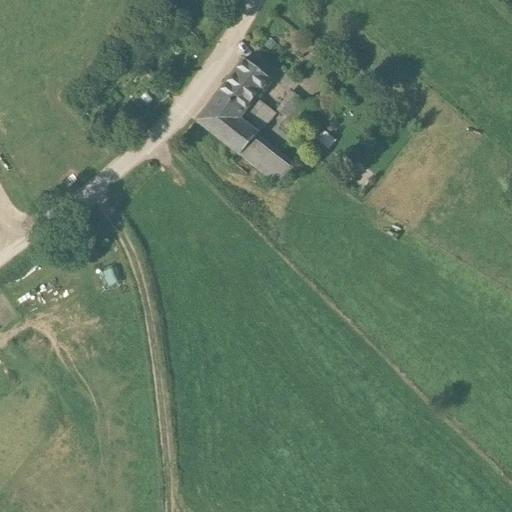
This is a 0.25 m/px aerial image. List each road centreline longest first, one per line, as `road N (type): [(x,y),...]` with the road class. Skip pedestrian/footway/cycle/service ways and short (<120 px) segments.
road 1 (track): [(91,191),(120,228),(141,277),(166,421),(167,511)]
road 2 (residential): [(91,191),(161,131),(257,0)]
